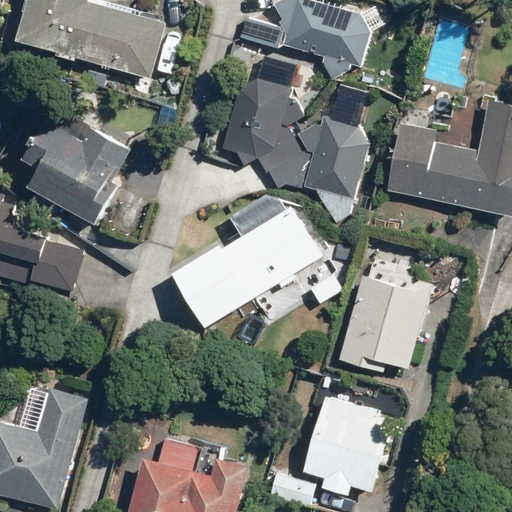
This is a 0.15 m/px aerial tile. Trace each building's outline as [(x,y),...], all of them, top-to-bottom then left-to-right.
[(149,79),(164,25),(88,5),(89,0),(27,0),(16,43),(149,79)] [(283,0),(256,18),(260,23),(246,19),(240,39),(277,50),(284,45),(359,67),(369,35),(360,16),(305,0),(283,0)] [(290,89),(245,76),(223,149),(237,153),(244,166),(258,159),(265,172),(302,151),(288,126),(302,117),(295,101),(287,99),(290,89)] [(398,124),(395,136),(397,136),(385,192),(511,219),(511,107),(487,102),(476,154),(433,144),(436,133),(398,124)] [(129,153),(48,111),(20,163),(33,170),(23,189),(97,228),(119,186),(113,183),(129,153)] [(332,119),(321,120),(321,127),(314,125),(298,134),(307,151),(270,172),(278,188),(287,185),(314,193),(327,227),(349,216),(368,145),(358,127),(332,119)] [(21,235),(12,216),(14,208),(0,204),(3,195),(0,194),(0,277),(35,287),(36,284),(51,288),(50,290),(69,295),(81,252),(21,235)] [(290,206),(216,251),(247,301),(321,257),(290,206)] [(361,276),(338,362),(382,374),(385,365),(408,371),(432,286),(418,282),(405,288),(361,276)] [(0,424),(0,496),(56,511),(85,400),(46,390),(35,433),(0,424)] [(303,473),(323,479),(320,490),(347,497),(350,488),(371,493),(379,459),(392,420),(378,417),(380,411),(324,396),(309,440),(303,473)] [(142,459),(127,511),(235,511),(247,468),(214,459),(210,477),(198,474),(205,449),(164,438),(158,463),(142,459)] [(317,484),(276,474),(270,498),(311,508),(317,484)]
